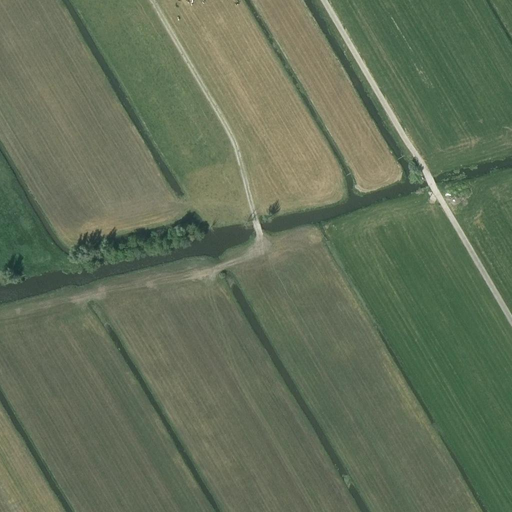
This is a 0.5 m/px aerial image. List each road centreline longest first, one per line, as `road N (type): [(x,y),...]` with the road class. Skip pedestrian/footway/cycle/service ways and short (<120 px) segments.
road 1 (track): [(152,0),(234,140),(261,242),(258,252),(201,272),(95,294)]
road 2 (track): [(323,0),(511,322)]
